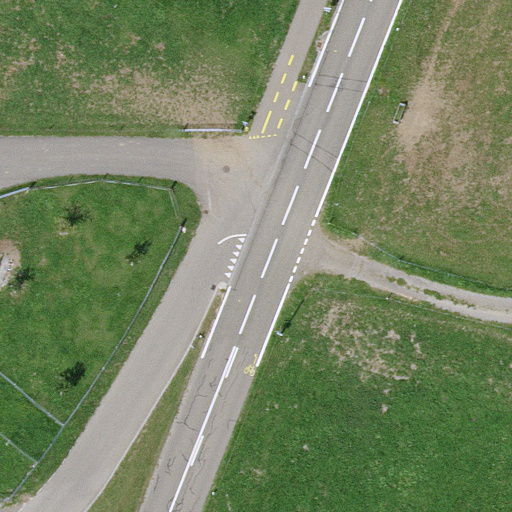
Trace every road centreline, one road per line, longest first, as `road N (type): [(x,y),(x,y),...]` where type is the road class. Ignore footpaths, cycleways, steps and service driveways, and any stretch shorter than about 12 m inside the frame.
road 1 (residential): [(54,511),(111,439),(220,244),(250,234),(279,238)]
road 2 (tertiary): [(175,511),(279,238)]
road 3 (tertiary): [(279,238),(374,0)]
road 4 (track): [(279,238),(459,306),(511,311)]
